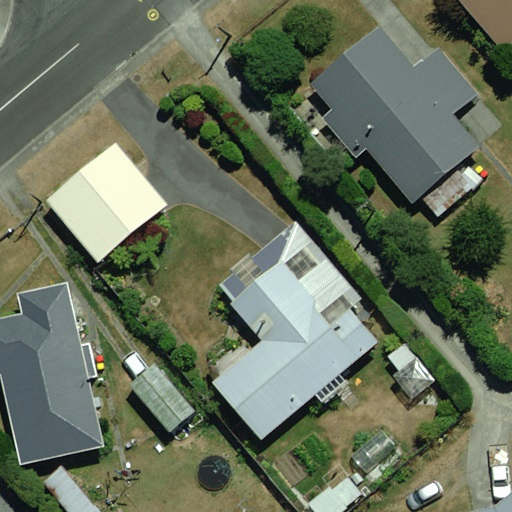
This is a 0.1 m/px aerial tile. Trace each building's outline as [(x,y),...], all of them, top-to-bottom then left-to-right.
[(511,0),(450,0),(501,63),(511,53),(511,0)] [(374,30),(301,86),(398,209),(470,152),(374,30)] [(115,141),(45,198),(100,265),(170,208),(115,141)] [(300,213),(210,279),(259,346),(211,381),(250,434),(388,333),(300,213)] [(0,390),(8,462),(88,453),(69,288),(20,294),(23,322),(0,325),(0,390)] [(178,434),(202,411),(155,362),(131,385),(178,434)] [(511,511),(511,490),(488,505),(456,511),(511,511)]
